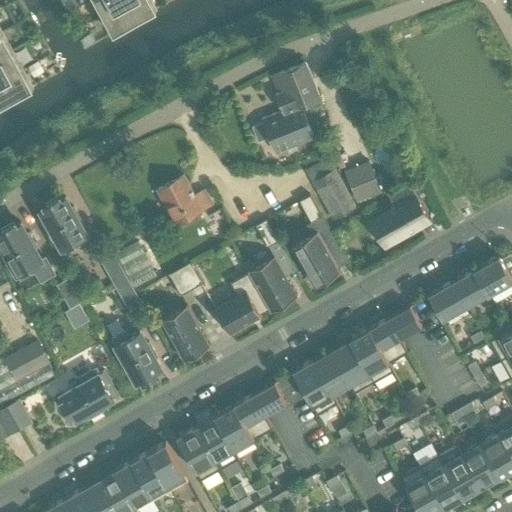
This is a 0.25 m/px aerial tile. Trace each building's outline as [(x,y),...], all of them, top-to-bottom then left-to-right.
[(95,0),(103,14),(128,0),(95,0)] [(151,0),(128,0),(103,14),(113,32),(156,8),(151,0)] [(0,80),(23,68),(21,66),(15,70),(6,53),(0,56),(0,80)] [(258,140),(269,135),(276,152),(314,136),(301,104),(320,97),(305,61),(272,75),(279,91),(276,93),(282,109),(262,117),(264,121),(252,126),(258,140)] [(23,68),(0,80),(0,104),(32,86),(23,68)] [(307,164),(311,176),(327,169),(323,158),(307,164)] [(346,169),(358,200),(381,190),(368,160),(346,169)] [(311,180),(312,181),(333,219),(356,206),(335,167),(311,180)] [(157,188),(176,222),(212,203),(204,189),(194,195),(183,174),(157,188)] [(430,219),(426,211),(408,180),(387,192),(394,205),(369,219),(384,245),(430,219)] [(309,194),(298,200),(310,221),(321,215),(309,194)] [(44,204),(46,206),(40,209),(65,253),(79,245),(76,240),(86,234),(79,221),(81,220),(73,206),(71,207),(65,196),(60,198),(58,196),(44,204)] [(255,224),(267,245),(278,239),(266,217),(255,224)] [(29,231),(27,233),(20,221),(15,224),(13,221),(0,228),(0,230),(1,232),(0,232),(0,242),(20,278),(34,271),(31,265),(42,259),(34,247),(37,245),(29,231)] [(340,270),(317,230),(291,245),(313,285),(340,270)] [(116,252),(135,286),(156,274),(138,240),(116,252)] [(101,259),(126,304),(138,297),(113,252),(101,259)] [(498,254),(473,268),(487,293),(489,292),(495,301),(511,291),(511,254),(511,252),(500,258),(498,254)] [(297,295),(274,254),(247,269),(248,271),(270,308),(270,310),(297,295)] [(237,266),(243,263),(239,255),(233,258),(237,266)] [(190,261),(179,267),(191,288),(202,282),(190,261)] [(191,288),(179,267),(168,273),(180,294),(191,288)] [(473,268),(452,280),(467,305),(487,293),(473,268)] [(270,308),(248,271),(229,281),(237,294),(214,306),(229,333),(261,315),(260,314),(270,308)] [(69,277),(57,284),(70,306),(82,299),(69,277)] [(99,279),(89,284),(92,291),(103,285),(99,279)] [(449,281),(449,280),(442,283),(443,285),(428,294),(442,319),(467,305),(452,280),(449,281)] [(210,344),(203,333),(187,303),(160,318),(183,359),(210,344)] [(410,304),(368,327),(393,370),(389,362),(408,351),(400,337),(421,325),(410,304)] [(507,329),(504,322),(494,328),(498,335),(507,329)] [(489,339),(500,359),(511,352),(511,326),(507,329),(498,335),(489,339)] [(368,327),(349,338),(374,381),(393,370),(368,327)] [(147,342),(140,329),(129,335),(126,330),(112,338),(137,381),(142,379),(144,381),(158,373),(156,371),(161,368),(155,356),(157,355),(149,341),(147,342)] [(470,335),(474,342),(484,336),(480,329),(470,335)] [(351,342),(333,353),(355,392),(374,381),(349,338),(351,342)] [(0,358),(0,403),(55,373),(36,339),(0,358)] [(511,352),(500,359),(511,378),(511,376),(511,352)] [(333,353),(315,363),(336,403),(337,402),(332,394),(350,384),(354,392),(355,392),(333,353)] [(336,403),(315,363),(313,359),(292,370),(317,413),(336,403)] [(467,364),(473,374),(480,370),(474,360),(467,364)] [(61,394),(64,399),(61,400),(69,415),(72,413),(75,418),(86,412),(87,414),(101,406),(100,404),(118,394),(104,369),(99,372),(96,367),(80,376),(83,381),(61,394)] [(480,370),(473,374),(479,384),(486,380),(480,370)] [(274,380),(233,404),(253,439),(272,427),(264,413),(286,401),(274,380)] [(419,393),(415,386),(405,392),(409,399),(419,393)] [(493,395),(482,401),(486,408),(497,402),(493,395)] [(0,408),(0,419),(8,434),(31,420),(19,398),(0,408)] [(471,400),(461,406),(465,413),(475,407),(471,400)] [(233,404),(214,414),(234,449),(253,439),(233,404)] [(465,413),(461,406),(451,412),(455,419),(465,413)] [(402,407),(392,413),(396,420),(406,414),(402,407)] [(426,410),(416,415),(420,422),(430,417),(426,410)] [(396,420),(392,413),(382,419),(386,426),(396,420)] [(216,419),(198,429),(220,468),(221,468),(216,459),(234,449),(214,414),(213,415),(216,419)] [(511,414),(495,424),(499,430),(511,453),(511,414)] [(420,422),(416,415),(406,421),(410,428),(420,422)] [(363,429),(367,436),(377,430),(373,423),(363,429)] [(338,429),(342,436),(352,431),(348,424),(338,429)] [(220,468),(198,429),(196,425),(176,436),(200,479),(220,468)] [(511,453),(499,430),(480,441),(500,476),(511,468),(511,453)] [(407,443),(403,436),(393,442),(397,449),(407,443)] [(431,439),(414,450),(421,461),(438,450),(431,439)] [(166,440),(148,450),(170,489),(188,479),(166,440)] [(480,441),(461,451),(481,486),(500,476),(480,441)] [(457,443),(438,454),(460,493),(478,483),(480,487),(481,486),(461,451),(457,443)] [(144,450),(139,453),(140,454),(131,459),(154,499),(170,489),(148,450),(145,451),(144,450)] [(438,454),(419,464),(444,508),(444,507),(442,503),(460,493),(438,454)] [(131,459),(114,469),(138,511),(140,511),(138,508),(154,499),(131,459)] [(284,469),(280,462),(269,468),(273,475),(284,469)] [(435,511),(444,508),(419,464),(400,476),(420,511),(435,511)] [(116,473),(100,483),(116,511),(138,511),(114,469),(116,473)] [(326,480),(330,487),(340,481),(336,474),(326,480)] [(301,480),(305,487),(316,482),(312,475),(301,480)] [(82,487),(81,487),(94,511),(116,511),(100,483),(84,491),(82,487)] [(257,489),(261,496),(271,491),(267,484),(257,489)] [(292,485),(282,491),(286,498),(296,492),(292,485)] [(94,511),(81,487),(64,497),(72,511),(94,511)] [(286,498),(282,491),(272,496),(276,504),(286,498)] [(248,494),(238,500),(242,507),(252,501),(248,494)] [(72,511),(64,497),(47,507),(49,511),(72,511)] [(233,511),(242,507),(238,500),(228,506),(231,511),(233,511)]
